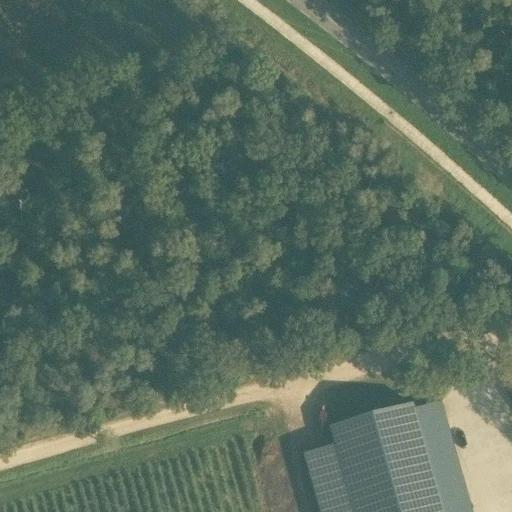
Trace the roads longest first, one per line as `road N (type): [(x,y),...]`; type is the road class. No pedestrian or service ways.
road 1 (track): [(511,319),(0,464)]
road 2 (secondary): [(511,170),(300,0)]
